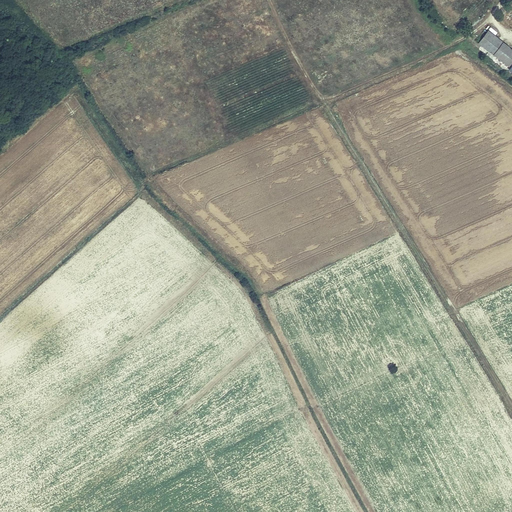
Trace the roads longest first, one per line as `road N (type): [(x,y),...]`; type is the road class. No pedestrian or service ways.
road 1 (track): [(511,404),(311,87),(268,0)]
road 2 (track): [(157,173),(475,30)]
